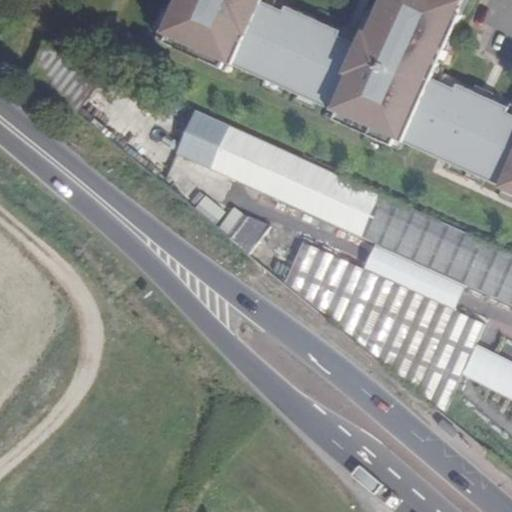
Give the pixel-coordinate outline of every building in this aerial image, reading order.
[(511,101),(468,82),(466,86),(440,75),(445,63),(448,64),(468,13),(461,10),(464,0),(386,0),(374,31),(378,32),(372,45),(347,34),(349,29),(296,6),(294,10),(271,0),(177,0),(173,10),(164,28),(164,29),(171,32),(168,40),(226,66),(230,58),(238,62),(267,75),(287,84),(305,91),(325,100),(342,108),(351,112),(410,138),(418,142),(465,162),(500,178),(511,183),(511,101)] [(473,0),(464,0),(461,10),(468,13),(473,0)] [(164,28),(173,10),(167,7),(158,25),(164,28)] [(171,32),(164,29),(160,36),(168,40),(171,32)] [(46,82),(63,61),(55,54),(37,74),(46,82)] [(235,70),(238,62),(230,58),(226,66),(235,70)] [(50,84),(60,92),(76,71),(67,64),(50,84)] [(284,91),(287,84),(267,75),(263,82),(284,91)] [(325,100),(305,91),(301,99),(322,108),(325,100)] [(368,269),(308,241),(289,283),(447,411),(464,375),(511,399),(511,359),(479,343),(488,324),(458,310),(471,281),(511,299),(511,250),(202,108),(182,149),(381,241),(368,269)] [(351,112),(342,108),(339,115),(348,119),(351,112)] [(418,142),(410,138),(407,146),(415,149),(418,142)] [(500,178),(465,162),(462,169),(497,185),(500,178)] [(205,197),(198,209),(215,219),(223,207),(205,197)] [(234,238),(253,253),(275,226),(253,217),(234,238)]
